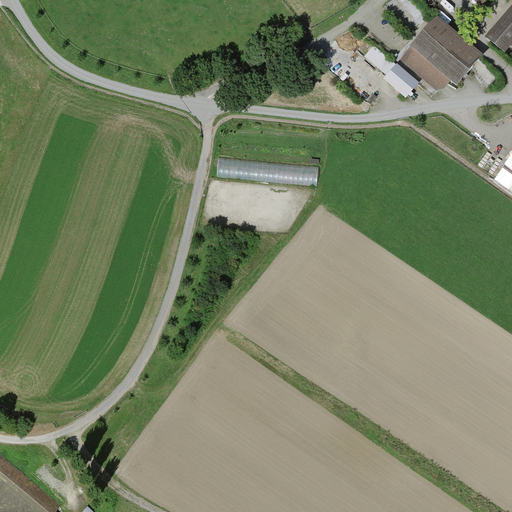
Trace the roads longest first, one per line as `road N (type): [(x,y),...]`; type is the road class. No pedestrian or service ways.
road 1 (track): [(0,439),(68,431),(105,407),(140,367),(175,280),(210,108)]
road 2 (track): [(68,431),(102,476),(154,511)]
